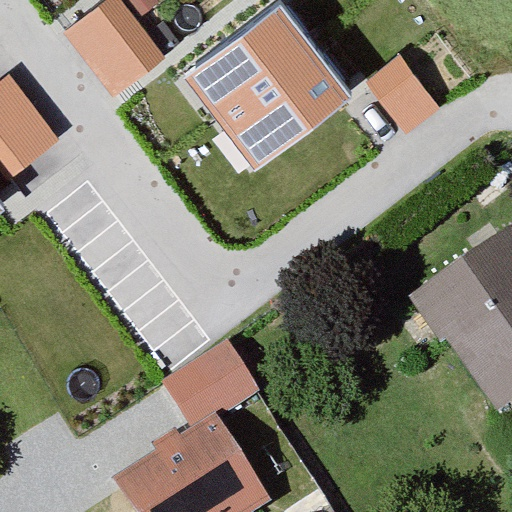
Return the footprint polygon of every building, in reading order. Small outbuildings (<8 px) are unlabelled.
[(130,0),(97,0),(66,24),(116,89),(168,50),(130,0)] [(280,0),(183,75),(256,170),(353,94),(280,0)] [(404,50),(369,77),(407,125),(441,99),(404,50)] [(11,67),(0,74),(0,159),(9,172),(61,133),(11,67)] [(511,222),(412,290),(493,411),(511,397),(511,222)] [(232,345),(171,384),(199,429),(112,482),(131,511),(252,511),(273,499),(221,417),(261,392),(232,345)]
